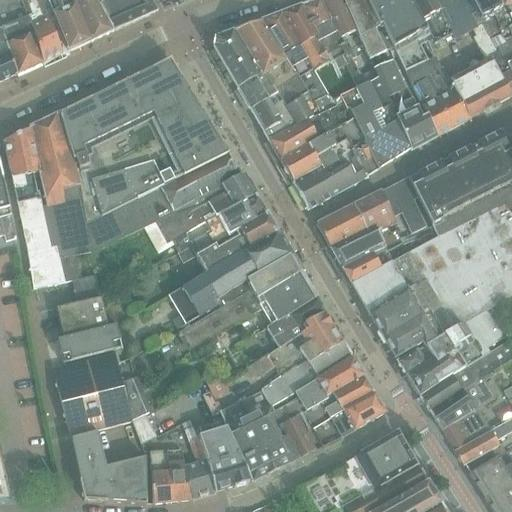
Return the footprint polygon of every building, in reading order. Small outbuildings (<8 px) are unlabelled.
[(18,0),(9,0),(0,3),(0,30),(1,33),(16,77),(43,65),(18,0)] [(18,0),(43,65),(61,56),(38,0),(18,0)] [(45,0),(68,53),(90,43),(69,0),(45,0)] [(69,0),(90,43),(113,33),(100,13),(94,3),(92,0),(69,0)] [(92,0),(94,3),(100,13),(113,6),(123,0),(92,0)] [(157,13),(148,0),(123,0),(113,6),(100,13),(113,33),(157,13)] [(338,0),(324,0),(319,2),(328,22),(331,24),(344,44),(339,47),(340,49),(347,59),(349,58),(351,61),(356,59),(346,38),(353,35),(344,17),(346,16),(338,0)] [(363,0),(341,0),(370,60),(393,49),(383,27),(378,29),(363,0)] [(384,0),(363,0),(378,29),(383,27),(393,49),(398,59),(405,73),(425,63),(418,48),(432,42),(429,38),(413,46),(411,41),(389,3),(387,4),(384,0)] [(409,0),(384,0),(387,4),(389,3),(411,41),(413,46),(429,38),(427,33),(409,0)] [(432,0),(409,0),(427,33),(429,38),(432,42),(436,51),(454,41),(432,0)] [(468,0),(432,0),(454,41),(472,31),(476,29),(470,18),(476,15),(468,0)] [(497,0),(468,0),(476,15),(470,18),(476,29),(483,25),(485,27),(490,37),(499,32),(504,43),(508,41),(511,39),(505,30),(509,28),(497,0)] [(511,0),(497,0),(509,28),(511,27),(511,0)] [(328,22),(319,2),(282,15),(313,76),(329,68),(334,65),(338,71),(345,67),(357,91),(337,102),(345,111),(347,110),(353,121),(352,122),(353,124),(355,123),(365,143),(363,144),(377,172),(394,161),(370,115),(380,110),(381,109),(378,103),(377,104),(360,76),(351,61),(349,58),(347,59),(340,49),(339,47),(344,44),(331,24),(328,22)] [(310,107),(326,99),(313,76),(282,15),(262,23),(291,77),(303,98),(302,98),(307,108),(310,107)] [(234,33),(257,77),(264,89),(272,101),(274,104),(277,111),(292,104),(297,101),(302,98),(303,98),(291,77),(262,23),(234,33)] [(478,77),(494,107),(510,99),(494,70),(488,60),(499,54),(497,51),(495,47),(485,27),(483,25),(476,29),(472,31),(476,38),(473,40),(484,60),(472,67),(473,69),(472,69),(478,77)] [(510,99),(511,97),(511,27),(509,28),(505,30),(511,39),(508,41),(504,43),(502,44),(504,47),(497,51),(499,54),(488,60),(494,70),(510,99)] [(0,84),(16,77),(1,33),(0,30),(0,84)] [(213,49),(236,89),(246,83),(257,77),(234,33),(214,40),(213,49)] [(434,59),(425,63),(405,73),(404,73),(435,139),(469,121),(453,92),(447,83),(434,59)] [(76,188),(86,227),(160,192),(159,190),(228,156),(169,62),(92,100),(111,144),(93,153),(77,160),(70,163),(72,171),(75,171),(76,175),(74,176),(76,184),(76,188)] [(391,62),(360,76),(377,104),(378,103),(404,91),(391,62)] [(453,92),(469,121),(494,107),(478,77),(472,69),(447,83),(453,92)] [(246,83),(236,89),(249,112),(250,111),(250,113),(272,101),(264,89),(257,77),(246,83)] [(330,106),(326,99),(310,107),(307,108),(302,98),(297,101),(292,104),(277,111),(274,104),(272,101),(250,113),(268,143),(308,122),(332,111),(330,106)] [(90,144),(93,153),(111,144),(92,100),(78,107),(88,136),(90,144)] [(412,100),(402,105),(407,115),(397,120),(395,121),(410,151),(410,152),(432,141),(417,110),(412,100)] [(337,102),(330,106),(332,111),(308,122),(268,143),(278,161),(316,142),(322,139),(340,130),(353,124),(352,122),(342,127),(335,117),(345,111),(337,102)] [(381,109),(380,110),(370,115),(394,161),(410,151),(395,121),(397,120),(390,106),(388,108),(387,107),(382,110),(381,109)] [(77,160),(93,153),(90,144),(88,136),(78,107),(58,116),(70,163),(77,160)] [(72,171),(70,163),(58,116),(29,131),(39,171),(31,173),(33,182),(35,182),(51,247),(55,246),(65,284),(73,283),(78,305),(99,300),(100,300),(95,278),(81,281),(76,257),(91,255),(89,246),(86,227),(76,188),(76,184),(74,176),(76,175),(75,171),(72,171)] [(355,123),(353,124),(340,130),(346,141),(351,150),(350,151),(364,180),(377,172),(363,144),(365,143),(355,123)] [(278,161),(291,183),(319,167),(315,157),(346,141),(340,130),(322,139),(316,142),(278,161)] [(33,291),(37,290),(65,284),(55,246),(51,247),(35,182),(33,182),(31,173),(39,171),(29,131),(3,144),(14,191),(27,255),(33,291)] [(407,180),(400,183),(410,203),(413,202),(418,199),(438,239),(446,254),(457,248),(449,232),(507,201),(511,211),(511,183),(508,185),(496,161),(509,155),(508,154),(507,152),(508,152),(499,134),(477,145),(477,146),(469,150),(469,149),(447,160),(448,161),(407,181),(407,180)] [(357,184),(364,180),(350,151),(351,150),(346,141),(315,157),(319,167),(335,196),(357,184)] [(509,155),(496,161),(508,185),(511,183),(511,151),(508,154),(509,155)] [(86,227),(89,246),(173,214),(221,196),(218,188),(241,177),(228,156),(159,190),(160,192),(86,227)] [(307,212),(335,196),(319,167),(291,183),(307,212)] [(0,171),(0,222),(5,243),(15,241),(3,180),(0,171)] [(143,230),(159,257),(173,250),(181,247),(177,240),(182,237),(180,231),(202,222),(201,220),(212,215),(253,196),(241,177),(218,188),(221,196),(173,214),(89,246),(91,255),(93,254),(143,230)] [(400,183),(380,193),(393,219),(401,215),(411,235),(425,229),(413,202),(410,203),(400,183)] [(393,219),(380,193),(353,207),(367,235),(376,231),(378,235),(396,225),(393,219)] [(180,231),(182,237),(204,224),(210,234),(206,236),(207,239),(188,249),(190,253),(225,237),(235,232),(265,217),(254,197),(253,196),(212,215),(201,220),(202,222),(180,231)] [(367,235),(353,207),(316,226),(331,254),(367,235)] [(190,253),(188,249),(184,252),(181,247),(173,250),(159,257),(162,262),(177,255),(182,266),(196,259),(204,274),(275,234),(265,217),(235,232),(225,237),(190,253)] [(511,217),(457,248),(446,254),(455,267),(464,262),(492,314),(511,301),(511,217)] [(366,268),(380,260),(389,256),(404,248),(397,235),(382,243),(378,235),(376,231),(367,235),(331,254),(341,272),(362,261),(366,268)] [(219,307),(221,307),(251,289),(245,280),(287,255),(275,234),(204,274),(206,276),(167,298),(185,327),(219,307)] [(393,263),(350,287),(368,317),(421,287),(421,286),(423,285),(422,284),(455,267),(446,254),(438,239),(393,263)] [(221,307),(231,324),(261,308),(256,298),(298,273),(287,255),(245,280),(251,289),(221,307)] [(341,272),(350,287),(393,263),(389,256),(380,260),(366,268),(362,261),(341,272)] [(421,287),(368,317),(394,361),(421,345),(423,348),(424,350),(454,332),(456,335),(420,356),(426,365),(405,378),(410,385),(419,399),(451,376),(471,365),(480,359),(480,360),(507,344),(507,343),(510,342),(492,314),(464,262),(455,267),(422,284),(423,285),(421,286),(421,287)] [(261,312),(270,326),(281,319),(314,299),(310,293),(298,273),(256,298),(261,308),(231,324),(206,337),(208,341),(261,312)] [(104,323),(120,316),(117,296),(100,300),(99,300),(104,323)] [(277,346),(300,332),(307,328),(304,323),(322,312),(314,300),(314,299),(281,319),(270,326),(271,328),(266,330),(277,346)] [(102,324),(104,323),(99,300),(78,305),(56,310),(58,317),(79,311),(83,330),(102,324)] [(184,348),(206,337),(231,324),(221,307),(219,307),(221,310),(179,335),(180,337),(178,338),(184,348)] [(58,317),(63,337),(83,330),(79,311),(58,317)] [(308,344),(333,330),(322,312),(304,323),(307,328),(300,332),(308,344)] [(109,346),(111,353),(121,351),(115,327),(122,325),(120,316),(104,323),(109,346)] [(109,346),(104,323),(102,324),(83,330),(63,337),(63,340),(57,341),(59,352),(79,347),(82,360),(111,353),(109,346)] [(300,332),(277,346),(279,350),(250,370),(256,382),(273,371),(278,378),(304,361),(306,363),(341,343),(333,330),(308,344),(300,332)] [(317,378),(350,357),(341,343),(306,363),(304,361),(278,378),(268,384),(269,386),(261,392),(262,393),(270,408),(293,394),(318,380),(317,378)] [(461,392),(492,373),(511,361),(511,352),(507,344),(480,360),(480,359),(451,376),(419,399),(428,413),(461,392)] [(82,360),(79,347),(59,352),(62,365),(82,360)] [(396,364),(405,378),(426,365),(420,356),(417,351),(396,364)] [(53,372),(70,439),(131,424),(132,423),(130,419),(125,404),(120,384),(119,380),(114,362),(116,361),(114,356),(53,372)] [(363,378),(352,360),(318,380),(293,394),(297,402),(274,415),(280,426),(297,416),(303,413),(348,388),(347,387),(363,378)] [(440,432),(477,411),(495,400),(482,381),(493,374),(492,373),(461,392),(428,413),(440,432)] [(373,396),(363,378),(347,387),(348,388),(303,413),(313,430),(373,396)] [(130,419),(150,409),(137,379),(120,384),(125,404),(130,419)] [(511,388),(503,394),(509,403),(511,400),(511,388)] [(235,447),(252,483),(298,460),(293,451),(286,438),(280,442),(268,418),(274,415),(270,408),(262,393),(261,393),(219,413),(227,430),(235,447)] [(209,395),(201,400),(212,420),(220,417),(209,395)] [(336,428),(342,439),(384,415),(373,396),(313,430),(317,438),(336,428)] [(150,409),(130,419),(132,423),(131,424),(140,447),(153,441),(156,438),(145,416),(151,413),(150,409)] [(453,453),(490,433),(477,411),(440,432),(440,433),(441,432),(453,453)] [(297,416),(280,426),(286,438),(293,451),(298,460),(315,452),(306,434),(299,420),(297,416)] [(462,469),(497,448),(498,447),(493,439),(496,437),(497,438),(510,431),(511,433),(511,432),(511,420),(490,433),(453,453),(462,469)] [(185,474),(192,502),(214,495),(198,440),(197,438),(196,436),(194,436),(188,423),(182,426),(196,464),(184,468),(180,453),(179,453),(185,474)] [(251,484),(252,483),(235,447),(227,430),(197,438),(198,440),(214,495),(251,484)] [(330,433),(315,441),(323,457),(338,450),(330,433)] [(79,482),(83,502),(106,504),(106,503),(112,504),(105,470),(97,434),(70,440),(79,482)] [(313,511),(339,511),(415,469),(397,435),(330,473),(339,487),(309,504),(313,511)] [(151,506),(170,504),(167,453),(149,454),(150,475),(151,506)] [(167,453),(170,504),(192,502),(185,474),(179,453),(167,453)] [(468,476),(482,499),(511,481),(497,458),(468,476)] [(105,470),(112,504),(146,506),(146,468),(145,459),(105,470)] [(380,511),(428,486),(417,468),(415,469),(339,511),(380,511)] [(330,473),(301,489),(309,504),(339,487),(330,473)] [(511,511),(511,481),(482,499),(490,511),(511,511)] [(428,511),(440,505),(428,486),(380,511),(428,511)]
